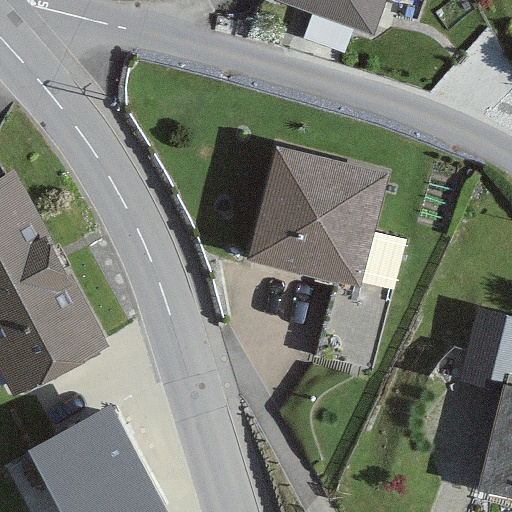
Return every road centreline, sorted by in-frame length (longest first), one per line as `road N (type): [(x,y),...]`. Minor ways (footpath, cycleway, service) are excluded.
road 1 (residential): [(0,47),(126,182),(228,511)]
road 2 (residential): [(35,0),(424,113),(511,153)]
